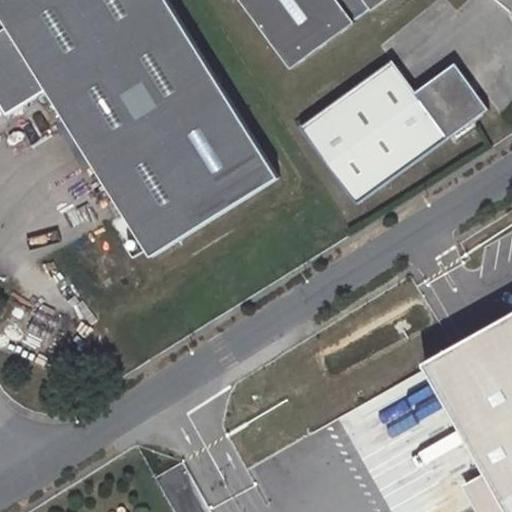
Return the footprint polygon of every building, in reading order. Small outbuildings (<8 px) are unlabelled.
[(152,251),(269,180),(160,0),(0,0),(0,83),(14,107),(51,84),(152,251)] [(238,0),(291,71),(384,0),(238,0)] [(300,130),(354,205),(492,110),(457,64),(418,91),(397,61),(300,130)] [(497,481),(511,473),(511,414),(507,405),(468,429),(497,481)] [(511,511),(511,473),(497,481),(502,490),(483,502),(489,511),(511,511)]
